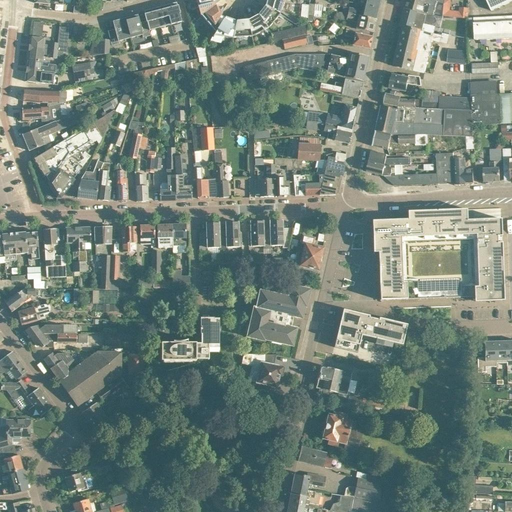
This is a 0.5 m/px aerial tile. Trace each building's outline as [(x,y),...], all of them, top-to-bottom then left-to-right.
[(195,0),(200,15),(214,5),(212,0),(195,0)] [(266,0),(265,6),(279,15),(283,0),(266,0)] [(364,4),(364,6),(379,9),(380,0),(358,0),(358,3),(364,4)] [(406,0),(404,9),(400,26),(404,27),(434,34),(436,27),(432,26),(425,25),(427,15),(434,16),(443,19),(444,15),(445,0),(432,0),(433,0),(431,0),(406,0)] [(511,1),(511,0),(486,0),(491,11),(511,1)] [(176,3),(165,6),(170,25),(181,22),(179,14),(180,14),(178,6),(177,6),(176,3)] [(200,15),(212,29),(220,16),(221,14),(214,5),(200,15)] [(84,14),(85,8),(74,6),(73,13),(84,14)] [(165,6),(155,8),(160,28),(170,25),(165,6)] [(265,6),(258,15),(268,29),(279,15),(265,6)] [(363,11),(349,8),(347,14),(376,20),(379,9),(364,6),(363,11)] [(459,14),(459,16),(459,17),(463,17),(467,17),(467,15),(467,8),(461,7),(459,7),(459,10),(459,12),(459,14)] [(160,28),(155,8),(144,11),(145,14),(144,15),(146,21),(147,23),(149,31),(160,28)] [(347,14),(341,13),(336,13),(335,19),(346,20),(357,23),(356,29),(373,33),(376,20),(347,14)] [(133,15),(124,17),(130,39),(142,35),(143,38),(150,36),(149,31),(147,23),(146,21),(139,23),(137,15),(133,16),(132,15),(133,15)] [(258,15),(248,20),(251,37),(268,29),(258,15)] [(220,16),(212,29),(214,31),(215,33),(214,35),(212,38),(213,38),(220,42),(223,37),(233,39),(236,21),(225,17),(224,18),(222,17),(220,16)] [(511,16),(495,17),(496,39),(511,38),(511,16)] [(130,39),(124,17),(116,19),(116,20),(117,19),(117,21),(112,22),(114,30),(108,31),(112,46),(119,44),(118,42),(130,39)] [(496,39),(495,17),(474,18),(474,22),(474,23),(475,40),(480,40),(496,39)] [(248,20),(236,21),(233,39),(233,38),(251,37),(248,20)] [(273,44),(283,42),(282,40),(290,39),(305,35),(306,35),(307,25),(271,34),(273,44)] [(398,54),(395,67),(424,74),(433,41),(441,43),(447,44),(449,35),(443,33),(442,36),(443,33),(440,33),(439,35),(434,34),(404,27),(404,28),(399,48),(398,54)] [(352,46),(360,47),(370,49),(372,37),(363,35),(345,31),(344,36),(354,38),(352,46)] [(282,40),(283,42),(285,49),(307,43),(305,35),(290,39),(282,40)] [(44,45),(45,39),(30,37),(29,48),(57,52),(63,53),(66,53),(68,40),(58,39),(58,44),(51,43),(50,46),(44,45)] [(109,40),(96,40),(95,56),(109,54),(109,40)] [(196,48),(195,48),(196,49),(198,58),(205,57),(205,51),(205,45),(204,45),(205,46),(196,48)] [(29,48),(27,60),(42,62),(43,55),(49,56),(48,59),(56,59),(57,52),(29,48)] [(449,49),(448,63),(466,65),(467,51),(449,49)] [(246,81),(260,78),(269,76),(280,74),(297,70),(315,72),(353,80),(362,82),(368,57),(349,53),(348,59),(331,55),(295,55),(243,67),(246,81)] [(199,82),(196,59),(185,62),(187,83),(199,82)] [(27,60),(26,71),(54,74),(54,73),(59,74),(60,67),(48,66),(47,68),(41,67),(42,62),(27,60)] [(71,66),(73,73),(85,71),(91,70),(89,62),(71,66)] [(498,63),(471,64),(472,74),(498,73),(498,63)] [(54,74),(26,71),(25,74),(24,82),(52,85),(54,74)] [(85,71),(73,73),(74,80),(87,78),(86,75),(86,74),(85,71)] [(269,76),(260,78),(260,82),(271,81),(279,82),(280,74),(269,76)] [(390,89),(400,91),(406,92),(408,84),(421,86),(420,78),(403,75),(402,77),(393,75),(391,81),(390,81),(389,87),(390,87),(390,89)] [(139,80),(124,85),(126,92),(141,87),(139,80)] [(319,90),(349,97),(359,99),(362,84),(345,80),(343,86),(335,84),(334,87),(320,84),(319,90)] [(24,90),(23,101),(33,102),(39,103),(47,103),(47,106),(53,106),(55,105),(59,104),(62,103),(66,102),(66,99),(66,92),(43,92),(40,91),(34,91),(24,90)] [(123,94),(119,103),(125,106),(129,97),(123,94)] [(413,108),(422,108),(422,102),(422,100),(418,100),(418,102),(410,102),(400,101),(401,97),(396,96),(386,94),(386,96),(384,96),(383,99),(384,99),(385,100),(384,104),(394,106),(399,107),(413,108)] [(414,124),(414,135),(428,135),(443,136),(467,138),(473,138),(473,130),(475,130),(474,126),(491,125),(501,124),(500,94),(471,96),(472,111),(470,110),(471,100),(447,98),(447,97),(439,97),(439,98),(434,98),(434,97),(427,96),(427,103),(422,102),(422,108),(424,108),(427,108),(429,108),(447,109),(446,126),(414,124)] [(40,107),(22,109),(22,120),(32,120),(41,120),(41,122),(47,122),(56,118),(55,105),(53,106),(47,106),(40,107)] [(308,112),(307,122),(317,123),(326,124),(352,130),(352,129),(353,128),(354,123),(353,122),(353,121),(354,121),(354,118),(355,118),(357,108),(347,106),(343,105),(340,117),(327,114),(308,112)] [(382,106),(376,130),(392,135),(393,135),(395,128),(396,123),(410,124),(413,110),(398,108),(398,110),(382,106)] [(236,118),(239,115),(233,110),(228,115),(233,119),(235,117),(236,118)] [(42,154),(33,160),(57,198),(60,199),(64,194),(72,182),(74,181),(72,180),(89,157),(83,152),(81,156),(79,152),(96,141),(98,144),(100,143),(102,138),(103,138),(115,114),(113,111),(93,123),(42,154)] [(185,119),(184,111),(176,112),(178,120),(185,119)] [(23,135),(22,135),(29,151),(38,147),(50,142),(53,140),(51,135),(59,132),(74,125),(73,123),(81,120),(78,112),(55,122),(32,131),(29,132),(23,135)] [(317,123),(315,129),(335,134),(334,141),(339,142),(349,144),(349,143),(350,142),(351,137),(350,136),(351,134),(351,130),(352,130),(326,124),(317,123)] [(117,128),(111,144),(120,147),(125,134),(124,134),(125,131),(117,128)] [(212,128),(202,129),(191,130),(193,145),(192,145),(192,148),(193,148),(193,152),(204,151),(214,150),(212,128)] [(138,148),(141,137),(142,130),(134,129),(128,158),(136,160),(139,148),(138,148)] [(231,139),(230,129),(214,130),(215,140),(231,139)] [(392,135),(376,130),(373,147),(382,149),(388,150),(390,143),(399,144),(415,144),(415,146),(428,146),(428,135),(414,135),(393,135),(392,135)] [(268,132),(254,134),(254,141),(268,139),(268,132)] [(300,137),(299,145),(319,146),(320,138),(300,137)] [(298,145),(298,159),(302,160),(318,161),(319,146),(299,145),(298,145)] [(511,148),(503,149),(504,168),(510,168),(511,181),(511,159),(511,148)] [(483,169),(484,184),(492,184),(492,182),(500,181),(499,162),(503,162),(502,149),(489,149),(490,162),(490,169),(483,169)] [(372,151),(369,162),(385,166),(395,166),(410,165),(411,165),(411,158),(386,159),(387,155),(381,154),(372,151)] [(214,152),(215,180),(216,197),(216,198),(221,197),(221,198),(228,198),(227,181),(223,182),(221,152),(214,152)] [(454,153),(437,154),(437,164),(438,174),(438,184),(455,184),(454,164),(454,159),(454,153)] [(148,155),(147,155),(146,172),(153,172),(153,169),(154,158),(154,157),(155,156),(151,156),(148,155)] [(175,156),(167,157),(166,157),(167,169),(166,169),(167,183),(162,183),(160,185),(160,192),(159,192),(159,194),(159,197),(160,197),(160,201),(176,201),(175,176),(175,156)] [(185,156),(175,156),(175,176),(176,201),(192,200),(191,187),(184,187),(183,175),(186,175),(185,160),(185,156)] [(317,168),(316,175),(323,175),(324,175),(341,179),(344,163),(334,161),(335,159),(328,157),(326,164),(324,163),(323,169),(317,168)] [(293,159),(274,158),(275,166),(286,166),(286,170),(293,171),(293,159)] [(454,164),(455,184),(455,186),(466,185),(466,182),(472,182),(472,178),(472,175),(466,175),(465,158),(454,159),(454,164)] [(298,159),(293,159),(293,171),(301,171),(302,160),(298,159)] [(100,172),(100,171),(103,164),(96,162),(92,172),(91,180),(92,180),(92,183),(81,181),(78,190),(77,198),(96,200),(97,190),(100,172)] [(367,172),(384,177),(384,176),(391,176),(396,176),(395,166),(385,166),(369,162),(367,172)] [(116,202),(120,201),(122,203),(125,203),(126,201),(128,201),(127,179),(123,179),(123,172),(126,172),(126,163),(117,164),(115,172),(116,192),(116,202)] [(99,191),(98,201),(109,202),(110,192),(110,188),(106,188),(108,172),(109,165),(103,164),(100,171),(101,171),(99,191)] [(216,197),(215,180),(202,181),(201,164),(195,164),(197,189),(197,199),(198,199),(199,200),(203,200),(204,198),(205,198),(209,198),(216,197)] [(275,166),(275,165),(266,165),(267,179),(259,180),(255,180),(255,195),(260,195),(260,198),(273,197),(272,180),(275,180),(275,170),(275,166)] [(384,176),(384,177),(395,186),(438,184),(438,174),(396,176),(391,176),(384,176)] [(142,175),(135,175),(135,192),(136,201),(136,202),(148,202),(147,192),(147,187),(145,187),(145,180),(144,180),(142,180),(142,175)] [(323,175),(316,175),(294,175),(295,196),(305,196),(335,195),(337,193),(341,179),(324,175),(323,175)] [(289,197),(288,187),(287,187),(287,181),(283,182),(283,177),(277,177),(278,197),(289,197)] [(407,220),(372,221),(373,253),(378,252),(379,301),(473,297),(473,302),(504,301),(502,258),(501,219),(467,220),(466,209),(407,212),(407,220)] [(269,221),(270,232),(271,246),(282,246),(282,249),(287,248),(289,240),(287,240),(285,240),(283,240),(282,231),(282,221),(269,221)] [(270,232),(263,232),(263,222),(250,222),(250,232),(248,232),(248,247),(263,246),(263,249),(271,249),(271,246),(270,232)] [(218,233),(219,233),(218,223),(206,224),(206,234),(199,234),(199,251),(208,251),(208,248),(219,248),(218,233)] [(226,233),(219,233),(218,233),(219,248),(219,251),(227,250),(227,248),(241,247),(241,233),(238,233),(238,223),(225,223),(226,233)] [(185,224),(172,225),(173,246),(186,246),(185,224)] [(154,235),(154,225),(140,226),(140,239),(140,245),(151,244),(151,248),(152,248),(152,247),(155,247),(154,239),(155,239),(154,235)] [(173,246),(172,225),(157,225),(158,249),(172,248),(172,246),(173,246)] [(129,227),(122,228),(122,238),(122,253),(137,252),(136,243),(136,237),(136,227),(134,227),(133,226),(129,226),(129,227)] [(100,289),(110,290),(110,281),(110,267),(111,256),(111,246),(111,237),(111,228),(111,227),(94,228),(95,238),(95,255),(101,255),(100,289)] [(77,228),(66,229),(66,239),(66,244),(73,243),(73,252),(73,257),(79,257),(79,252),(78,228),(77,228)] [(90,228),(78,228),(79,252),(79,263),(79,272),(86,272),(86,262),(87,262),(87,252),(84,252),(84,243),(90,243),(90,238),(90,228)] [(24,230),(25,233),(25,232),(28,255),(31,254),(31,260),(39,259),(39,253),(38,243),(37,233),(30,233),(30,229),(24,230)] [(43,230),(44,240),(46,279),(65,278),(65,265),(65,264),(65,254),(60,254),(55,255),(54,244),(57,244),(57,241),(59,241),(59,239),(59,229),(43,230)] [(18,230),(13,231),(15,255),(26,253),(27,255),(28,255),(25,232),(25,233),(18,233),(18,230)] [(2,235),(2,236),(4,257),(5,262),(16,261),(15,255),(13,231),(8,231),(8,234),(2,235)] [(300,266),(301,266),(318,270),(318,268),(320,267),(321,264),(320,262),(323,249),(312,246),(314,238),(302,236),(301,244),(304,245),(300,266)] [(152,273),(161,273),(160,251),(152,251),(152,273)] [(110,281),(110,290),(118,290),(119,256),(111,256),(110,267),(110,281)] [(28,280),(33,279),(41,279),(40,268),(33,269),(34,274),(28,275),(28,280)] [(189,278),(173,277),(172,280),(172,289),(189,290),(189,278)] [(33,279),(34,289),(37,289),(46,290),(46,282),(41,282),(41,279),(33,279)] [(172,280),(152,279),(152,281),(152,288),(172,289),(172,280)] [(264,340),(281,344),(292,346),(296,329),(290,328),(293,317),(301,319),(304,307),(305,307),(309,290),(291,286),(288,298),(260,291),(256,309),(257,309),(254,319),(251,319),(247,337),(264,341),(264,340)] [(37,289),(34,289),(24,289),(18,293),(5,303),(11,312),(30,298),(28,295),(51,295),(51,290),(46,290),(37,289)] [(92,305),(117,305),(117,291),(93,290),(92,305)] [(34,308),(18,312),(21,326),(46,319),(44,315),(45,315),(47,314),(48,314),(49,313),(49,312),(49,311),(50,310),(50,309),(50,308),(50,307),(49,306),(49,305),(48,306),(47,306),(46,305),(45,305),(34,308)] [(343,310),(334,347),(357,353),(361,336),(402,345),(407,325),(343,310)] [(218,351),(218,346),(218,319),(200,319),(200,344),(195,344),(195,343),(187,343),(187,341),(187,340),(185,341),(184,341),(182,342),(180,342),(178,342),(176,342),(174,342),(173,342),(173,343),(161,343),(161,354),(160,354),(160,356),(161,356),(161,361),(195,361),(195,360),(198,360),(208,360),(208,351),(218,351)] [(23,332),(29,341),(34,337),(36,339),(42,334),(44,337),(48,334),(60,334),(60,326),(44,326),(40,329),(37,325),(28,328),(29,328),(23,332)] [(34,337),(29,341),(34,347),(37,347),(40,345),(43,348),(46,345),(48,348),(53,348),(53,343),(57,343),(76,343),(76,334),(60,334),(48,334),(44,337),(42,334),(36,339),(34,337)] [(104,347),(117,347),(131,348),(131,335),(105,334),(104,347)] [(506,341),(495,342),(496,367),(496,364),(506,363),(506,367),(507,367),(506,341)] [(484,358),(477,358),(477,373),(485,372),(485,368),(496,367),(495,342),(484,342),(484,358)] [(12,352),(0,361),(0,366),(6,374),(10,371),(16,380),(26,372),(12,352)] [(71,373),(59,382),(77,407),(121,375),(121,353),(97,352),(77,366),(70,371),(71,373)] [(43,359),(59,382),(71,373),(70,371),(77,366),(72,360),(68,354),(57,354),(54,356),(52,353),(51,354),(43,359)] [(129,355),(129,375),(144,375),(144,355),(129,355)] [(256,383),(268,385),(268,386),(268,388),(269,389),(270,390),(271,390),(273,390),(273,389),(274,388),(275,387),(276,387),(276,386),(279,385),(280,382),(278,380),(279,376),(281,376),(283,369),(281,368),(281,367),(273,365),(275,355),(252,355),(252,363),(248,381),(249,381),(249,382),(249,384),(250,385),(251,385),(252,386),(253,386),(254,385),(255,385),(256,384),(256,383)] [(318,380),(315,388),(346,395),(347,392),(354,393),(357,381),(350,380),(351,374),(321,366),(319,375),(318,375),(317,379),(318,380)] [(402,369),(394,368),(392,384),(400,385),(402,369)] [(30,412),(35,408),(41,416),(53,408),(38,388),(31,394),(20,380),(16,383),(6,383),(2,382),(2,388),(1,390),(14,390),(30,412)] [(97,394),(102,401),(122,387),(116,380),(97,394)] [(317,398),(344,404),(346,398),(318,392),(317,398)] [(348,404),(361,406),(362,399),(349,396),(348,404)] [(362,399),(361,406),(369,408),(371,399),(362,397),(362,399)] [(389,400),(387,413),(402,415),(403,403),(398,402),(389,400)] [(96,403),(82,413),(96,433),(110,423),(96,403)] [(321,433),(321,435),(322,437),(323,438),(322,439),(328,440),(338,443),(345,444),(343,450),(357,454),(363,431),(354,429),(355,422),(351,421),(346,419),(347,415),(343,414),(333,412),(332,416),(328,415),(328,416),(327,417),(326,418),(325,420),(324,422),(325,423),(326,424),(325,429),(323,430),(322,431),(321,433)] [(0,437),(0,448),(12,445),(12,437),(20,437),(29,437),(29,434),(31,433),(31,429),(29,428),(29,421),(19,421),(6,421),(7,430),(0,430),(0,437)] [(297,461),(307,463),(323,467),(326,453),(301,447),(297,461)] [(9,449),(0,451),(0,460),(1,461),(3,461),(7,474),(23,469),(19,455),(11,457),(9,449)] [(111,470),(108,461),(96,464),(99,474),(111,470)] [(23,469),(7,474),(11,487),(2,490),(2,491),(3,496),(10,495),(20,492),(27,490),(25,484),(26,483),(23,469)] [(87,471),(65,478),(69,492),(77,490),(78,492),(88,489),(85,478),(89,477),(87,471)] [(294,474),(290,495),(313,499),(314,493),(306,491),(306,488),(311,488),(313,488),(314,486),(323,488),(325,477),(316,475),(307,473),(306,476),(294,474)] [(367,474),(366,481),(381,484),(382,477),(367,474)] [(465,476),(464,494),(482,495),(482,494),(491,495),(492,495),(492,486),(475,485),(475,476),(465,476)] [(345,488),(344,496),(353,498),(359,499),(364,500),(369,501),(374,502),(379,503),(381,484),(366,481),(358,478),(356,487),(349,486),(345,488)] [(127,491),(111,492),(112,505),(128,503),(127,491)] [(290,495),(288,504),(306,506),(307,503),(317,506),(320,494),(314,493),(313,499),(290,495)] [(482,495),(464,494),(463,509),(466,510),(467,498),(470,498),(470,500),(478,501),(478,499),(491,500),(491,495),(482,494),(482,495)] [(340,496),(338,505),(337,511),(349,511),(351,508),(353,498),(344,496),(340,496)] [(72,504),(74,511),(91,511),(88,499),(72,504)] [(9,511),(34,511),(33,509),(22,511),(20,511),(18,502),(7,505),(6,503),(0,502),(0,507),(8,508),(9,511)] [(100,504),(101,510),(108,508),(107,502),(100,504)]
